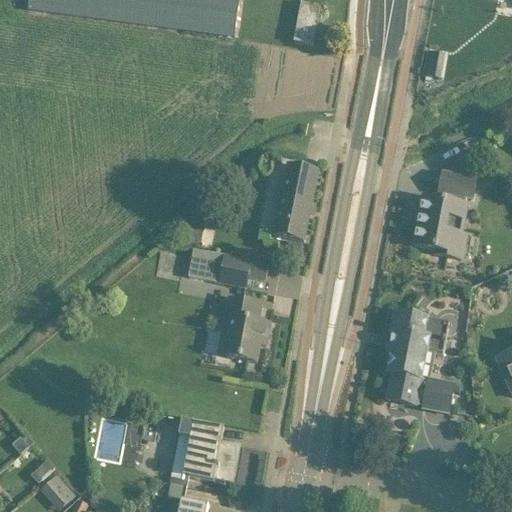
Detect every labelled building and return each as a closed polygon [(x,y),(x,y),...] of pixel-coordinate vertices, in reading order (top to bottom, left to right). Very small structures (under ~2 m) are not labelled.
[(29,0),(28,12),(235,39),(240,0),(29,0)] [(322,9),(302,5),(294,44),(314,48),(322,9)] [(272,238),(285,241),(305,245),(319,173),(288,166),(272,238)] [(440,203),(425,200),(415,249),(435,253),(434,257),(462,262),(467,237),(462,236),(469,200),(474,201),(477,184),(443,177),(440,194),(441,195),(440,203)] [(201,245),(205,227),(191,225),(187,241),(187,242),(197,244),(201,245)] [(194,253),(189,280),(248,291),(252,264),(194,253)] [(262,307),(242,304),(230,301),(224,335),(232,336),(227,359),(257,365),(261,347),(266,349),(271,326),(259,324),(262,307)] [(389,351),(388,355),(393,356),(389,376),(394,377),(389,399),(401,401),(400,405),(418,409),(421,409),(424,410),(424,411),(449,416),(450,416),(455,387),(431,383),(436,355),(444,356),(449,330),(428,326),(427,326),(428,321),(396,315),(392,337),(389,351)] [(511,354),(497,361),(511,394),(511,354)] [(225,431),(205,427),(198,426),(183,423),(180,439),(192,441),(187,463),(175,461),(171,480),(172,480),(171,486),(187,489),(189,479),(195,480),(214,484),(215,482),(232,485),(238,456),(220,453),(222,446),(222,445),(225,431)] [(143,428),(129,425),(121,467),(136,470),(143,428)] [(30,450),(22,442),(21,440),(13,447),(21,457),(30,450)] [(34,476),(42,484),(56,472),(48,463),(34,476)] [(58,511),(76,500),(60,475),(42,487),(58,511)] [(93,508),(99,511),(105,511),(111,504),(101,497),(93,508)] [(74,511),(77,511),(86,511),(89,507),(78,502),(74,511)] [(208,511),(209,508),(190,504),(185,503),(181,503),(179,511),(208,511)]
